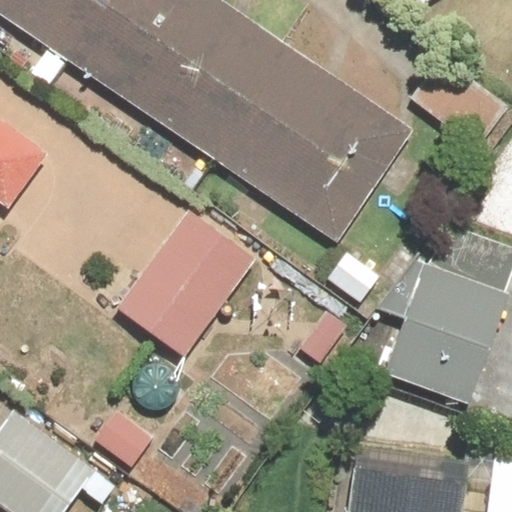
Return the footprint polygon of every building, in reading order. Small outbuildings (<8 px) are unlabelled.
[(210,0),(0,0),(0,16),(333,242),(407,133),(210,0)] [(409,0),(416,10),(431,0),(409,0)] [(445,60),(412,99),(475,153),(508,114),(445,60)] [(0,205),(10,212),(49,159),(0,123),(0,205)] [(251,256),(184,213),(116,319),(182,362),(251,256)] [(468,408),(511,263),(511,250),(432,226),(385,383),(468,408)] [(96,511),(104,511),(118,494),(12,414),(0,429),(0,509),(3,511),(66,511),(77,497),(96,511)] [(336,435),(300,429),(290,493),(327,499),(336,435)] [(348,470),(340,511),(454,511),(457,487),(440,485),(445,442),(371,433),(367,472),(348,470)]
